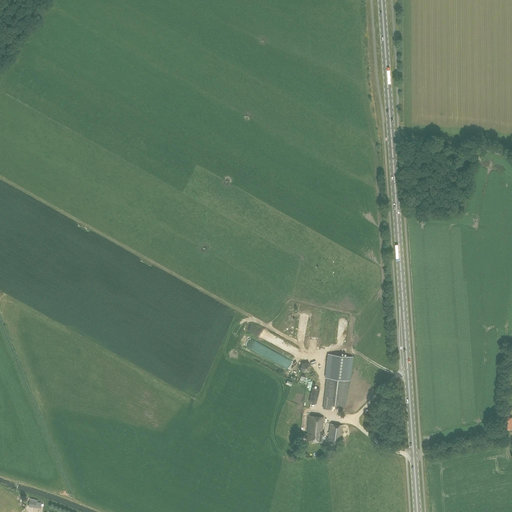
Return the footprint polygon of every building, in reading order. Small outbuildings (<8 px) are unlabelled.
[(327,377),(324,404),(345,407),(348,380),(349,380),(352,356),(329,353),(326,377),(327,377)] [(318,403),(321,390),(315,389),(312,401),(318,403)] [(323,417),(309,415),(306,441),(323,443),(324,432),(321,432),(323,417)] [(511,417),(502,416),(501,429),(511,430),(511,417)] [(342,425),(330,423),(328,439),(340,441),(342,425)]
